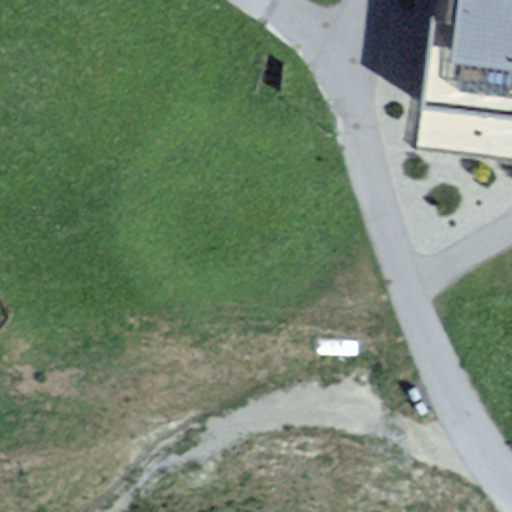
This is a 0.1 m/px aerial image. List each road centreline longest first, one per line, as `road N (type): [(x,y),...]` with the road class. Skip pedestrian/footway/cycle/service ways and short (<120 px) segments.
road 1 (residential): [(511,484),(443,380),(350,97)]
road 2 (residential): [(350,97),(315,36),(264,0)]
